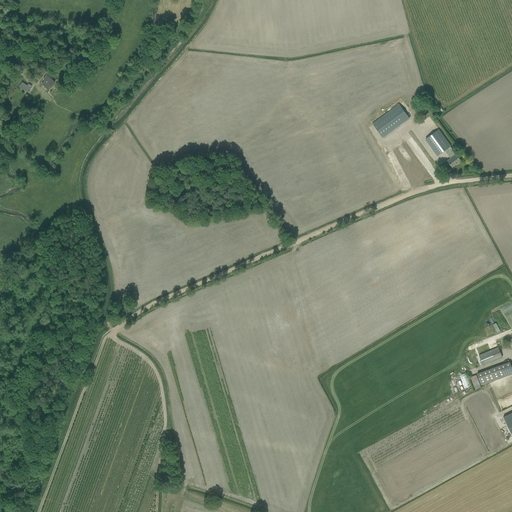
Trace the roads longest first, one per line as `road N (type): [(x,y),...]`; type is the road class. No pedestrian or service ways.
road 1 (track): [(105,336),(157,302),(426,188)]
road 2 (track): [(39,479),(75,369),(89,372),(105,336)]
